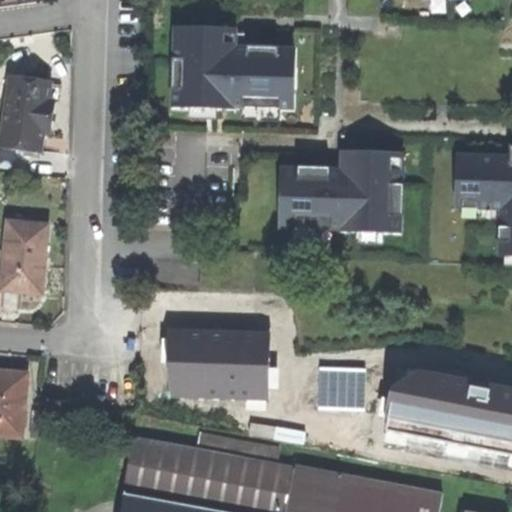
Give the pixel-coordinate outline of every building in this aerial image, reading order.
[(327,0),(304,0),(305,15),(328,15),(327,0)] [(379,0),(348,0),(348,16),(379,17),(379,0)] [(192,32),(174,32),(174,62),(172,109),(190,110),(218,110),(234,111),(234,108),(243,109),(281,109),(293,110),(293,91),(295,91),(295,67),(293,67),(294,50),(246,49),(246,43),(246,33),(219,33),(219,30),(192,30),(192,32)] [(0,140),(0,149),(48,156),(59,87),(33,83),(9,79),(0,140)] [(280,122),(281,109),(243,109),(242,122),(280,122)] [(217,121),(218,110),(190,110),(190,120),(217,121)] [(457,208),(501,210),(500,256),(506,256),(511,256),(511,150),(510,157),(458,156),(457,208)] [(282,209),(281,229),(339,231),(339,233),(401,235),(402,187),(403,157),(386,157),(386,154),(358,153),(357,156),(341,155),(341,171),(323,170),(283,169),(283,186),(281,186),(280,209),(282,209)] [(25,292),(42,294),(48,226),(9,223),(2,290),(25,292)] [(228,265),(227,290),(252,291),(254,253),(229,253),(228,259),(228,265)] [(200,289),(227,290),(228,265),(201,264),(201,273),(201,277),(200,289)] [(268,331),(169,331),(169,338),(161,338),(161,350),(161,365),(169,365),(169,400),(245,400),(245,410),(268,410),(268,390),(278,390),(278,351),(268,351),(268,331)] [(386,414),(381,443),(511,467),(511,385),(483,380),(395,363),(392,379),(387,380),(380,413),(386,414)] [(366,368),(319,366),(317,410),(364,412),(366,368)] [(0,435),(21,438),(26,376),(1,373),(0,372),(0,435)] [(200,435),(197,451),(276,465),(279,450),(200,435)] [(440,511),(444,497),(276,465),(197,451),(136,439),(121,511),(440,511)]
